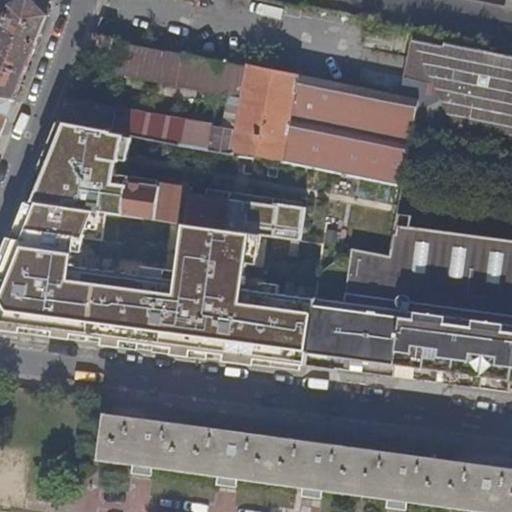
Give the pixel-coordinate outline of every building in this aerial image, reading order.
[(0,97),(15,100),(49,19),(32,0),(26,0),(0,10),(0,97)] [(485,7),(450,0),(341,0),(340,3),(479,33),(485,7)] [(489,38),(511,42),(511,10),(495,7),(489,38)] [(122,39),(96,34),(87,54),(117,60),(122,39)] [(511,141),(511,56),(413,37),(413,38),(436,84),(446,104),(459,131),(511,141)] [(436,84),(413,38),(405,78),(436,84)] [(230,61),(127,40),(121,70),(244,96),(248,78),(227,74),(230,61)] [(248,78),(244,96),(238,130),(215,125),(211,148),(285,161),(406,183),(423,100),(230,61),(227,74),(248,78)] [(0,139),(15,100),(0,97),(0,139)] [(119,107),(69,99),(60,119),(61,120),(73,122),(113,129),(170,140),(175,117),(119,107)] [(215,125),(175,117),(170,140),(208,147),(211,148),(215,125)] [(73,122),(41,202),(302,241),(307,208),(276,204),(276,206),(208,197),(207,204),(192,202),(193,195),(162,191),(162,195),(130,190),(130,194),(115,191),(118,169),(120,170),(125,142),(112,140),(113,129),(73,122)] [(41,202),(29,200),(0,272),(0,324),(309,366),(318,298),(325,244),(302,241),(41,202)] [(511,241),(398,227),(396,235),(328,224),(325,242),(354,247),(347,302),(318,298),(309,366),(511,392),(511,241)] [(107,415),(100,462),(487,511),(511,511),(511,468),(109,416),(109,415),(107,415)]
